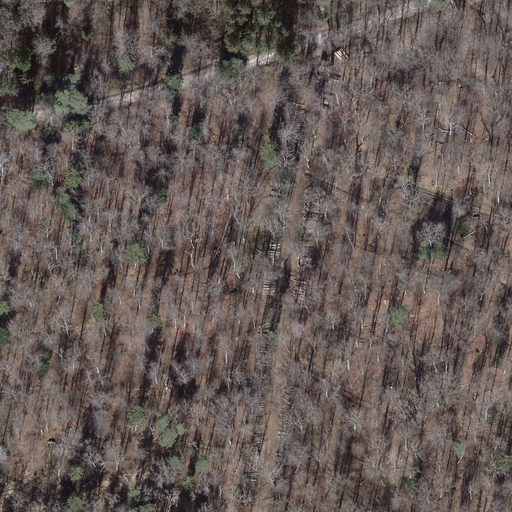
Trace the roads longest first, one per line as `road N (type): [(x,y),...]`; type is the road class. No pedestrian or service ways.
road 1 (track): [(326,31),(287,240),(256,511)]
road 2 (track): [(0,115),(55,112),(422,0)]
